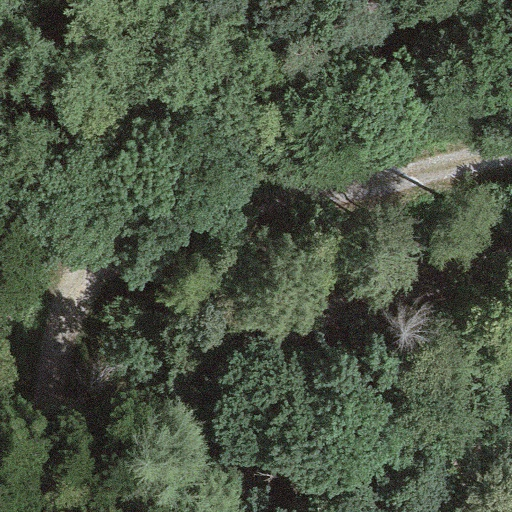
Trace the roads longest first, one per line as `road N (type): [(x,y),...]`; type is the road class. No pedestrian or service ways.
road 1 (track): [(8,511),(29,429),(98,261),(190,212),(344,190),(511,151)]
road 2 (track): [(511,253),(263,335),(229,412),(253,511)]
